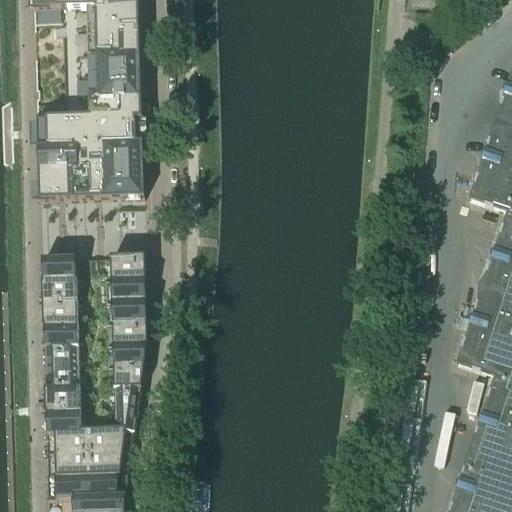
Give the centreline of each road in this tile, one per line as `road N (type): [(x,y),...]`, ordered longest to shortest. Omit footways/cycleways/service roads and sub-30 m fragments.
road 1 (unclassified): [(342,511),(394,0)]
road 2 (unknown): [(411,511),(489,38),(511,21)]
road 3 (unclassified): [(188,0),(191,273),(164,294)]
road 4 (residential): [(155,0),(164,294)]
road 5 (residential): [(164,294),(143,511)]
